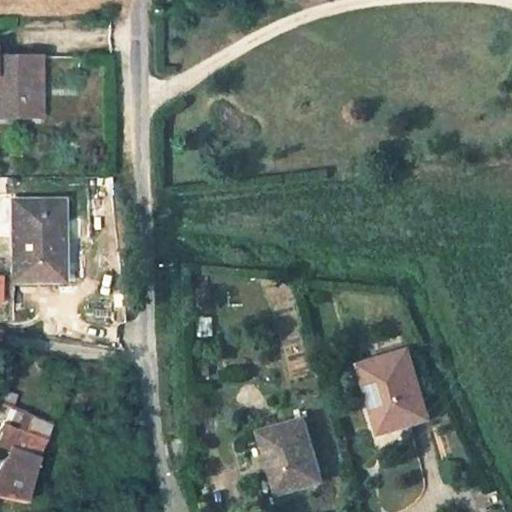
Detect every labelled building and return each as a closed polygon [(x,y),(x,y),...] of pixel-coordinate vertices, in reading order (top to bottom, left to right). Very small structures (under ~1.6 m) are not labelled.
[(0,116),(38,116),(37,60),(0,60),(0,116)] [(59,202),(13,202),(14,280),(61,281),(59,202)] [(212,286),(198,286),(198,300),(213,299),(212,286)] [(410,349),(362,363),(371,393),(377,391),(389,429),(430,417),(410,349)] [(305,418),(261,432),(280,492),(323,479),(305,418)] [(0,439),(0,445),(10,450),(0,473),(0,498),(26,504),(38,454),(44,441),(6,427),(0,439)]
